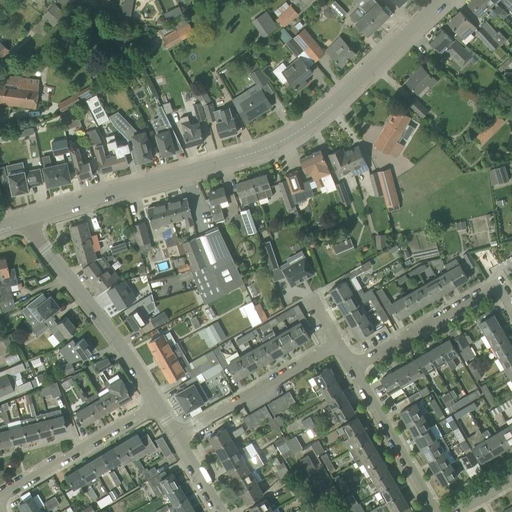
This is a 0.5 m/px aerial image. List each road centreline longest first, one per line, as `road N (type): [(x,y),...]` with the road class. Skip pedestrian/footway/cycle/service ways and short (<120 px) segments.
road 1 (tertiary): [(24,219),(277,143),(343,95),(442,0)]
road 2 (unclassified): [(159,410),(24,219)]
road 3 (unclassified): [(176,437),(335,345)]
road 4 (residential): [(0,497),(159,410)]
road 5 (unclassified): [(437,511),(346,367)]
road 6 (unclassified): [(346,367),(495,289)]
